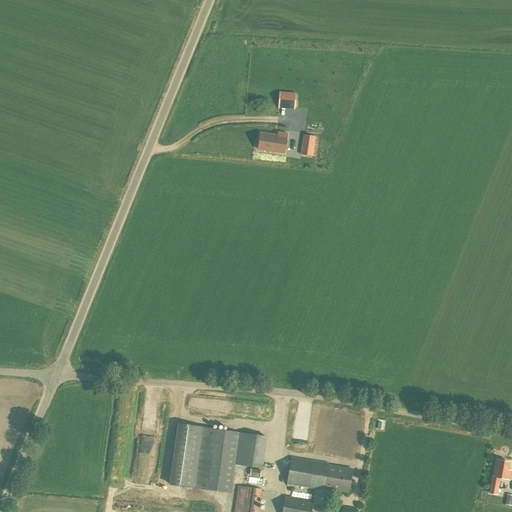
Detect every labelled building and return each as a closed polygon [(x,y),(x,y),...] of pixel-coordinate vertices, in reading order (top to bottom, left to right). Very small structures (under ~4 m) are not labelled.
[(279,92),(278,107),(288,107),(295,108),(296,93),(279,92)] [(277,135),(259,133),(257,150),(284,154),(287,134),(277,132),(277,135)] [(313,156),(316,136),(303,134),(301,155),(313,156)] [(262,468),(267,436),(180,424),(171,484),(232,493),(236,465),(262,468)] [(349,493),(353,469),(329,465),(329,463),(291,457),(286,484),(324,491),(325,489),(349,493)] [(509,479),(511,471),(508,470),(509,462),(496,460),(493,476),(492,476),(488,493),(497,495),(500,478),(509,479)] [(258,511),(262,489),(238,486),(234,511),(258,511)] [(311,511),(314,501),(284,497),(281,511),(311,511)]
